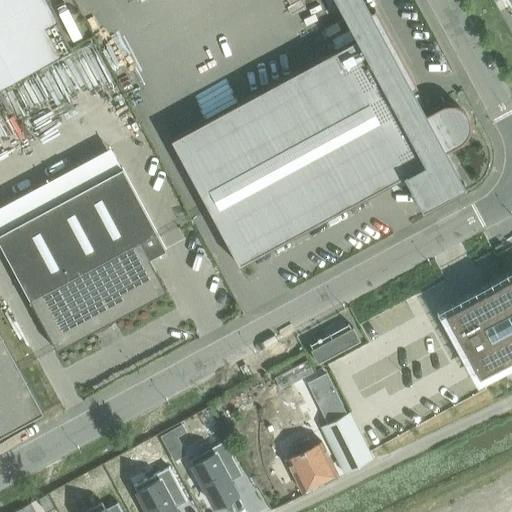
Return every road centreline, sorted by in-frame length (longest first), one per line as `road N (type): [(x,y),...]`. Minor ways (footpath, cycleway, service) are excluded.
road 1 (unclassified): [(0,477),(511,200)]
road 2 (residential): [(275,511),(511,400)]
road 3 (unclassified): [(511,125),(443,0)]
